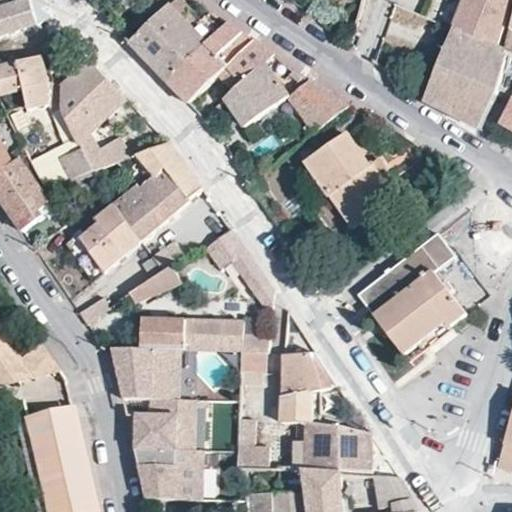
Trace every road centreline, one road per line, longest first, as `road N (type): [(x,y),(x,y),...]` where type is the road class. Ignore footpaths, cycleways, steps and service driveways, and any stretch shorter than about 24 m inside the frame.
road 1 (residential): [(67,0),(315,311),(454,502)]
road 2 (residential): [(511,175),(243,0)]
road 3 (residential): [(126,511),(114,428),(90,360),(0,228)]
road 4 (residential): [(454,502),(511,345)]
